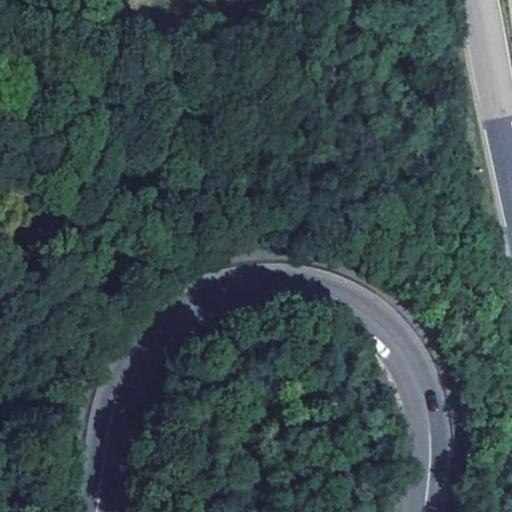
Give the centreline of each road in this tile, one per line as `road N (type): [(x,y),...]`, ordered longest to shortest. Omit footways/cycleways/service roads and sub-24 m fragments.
road 1 (tertiary): [(425,511),(429,419),(407,359),(352,307),(307,289),(259,283),(192,301),(135,349),(111,420),(100,511)]
road 2 (motorway): [(481,0),(511,188)]
